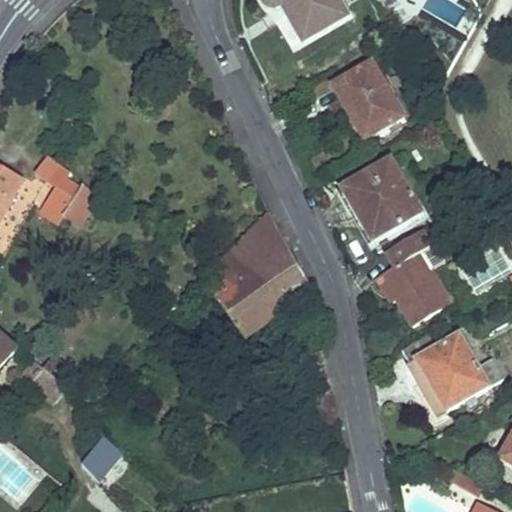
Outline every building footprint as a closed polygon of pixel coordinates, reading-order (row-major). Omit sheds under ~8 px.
[(347,17),(338,0),(265,0),(266,1),(268,4),(270,6),(273,7),(276,7),(279,7),(282,6),(303,42),(347,17)] [(407,120),(374,65),(335,88),(343,101),(367,143),(407,120)] [(423,217),(392,163),(345,191),(375,245),(423,217)] [(0,225),(24,182),(0,167),(0,225)] [(70,212),(82,193),(48,169),(42,178),(58,188),(41,213),(60,226),(70,212)] [(78,217),(89,198),(82,193),(70,212),(78,217)] [(311,296),(271,216),(205,286),(245,340),(311,296)] [(452,305),(425,253),(432,249),(424,234),(388,255),(396,270),(384,277),(396,299),(412,328),(452,305)] [(396,299),(384,277),(383,277),(377,280),(389,302),(390,302),(396,299)] [(331,397),(320,335),(309,337),(314,372),(289,376),(296,417),(304,415),(303,403),(331,397)] [(492,390),(479,368),(461,336),(437,350),(429,337),(403,352),(411,366),(408,368),(428,402),(436,398),(447,416),(492,390)] [(0,370),(16,352),(0,338),(0,370)] [(492,390),(504,383),(492,362),(479,368),(492,390)] [(66,391),(36,364),(30,370),(38,378),(31,385),(53,405),(66,391)] [(31,385),(38,378),(30,370),(23,378),(31,385)] [(336,425),(331,397),(303,403),(304,415),(296,417),(299,432),(300,432),(336,425)] [(447,416),(436,398),(428,402),(439,422),(447,416)] [(511,430),(504,440),(510,444),(501,460),(511,466),(511,430)]
